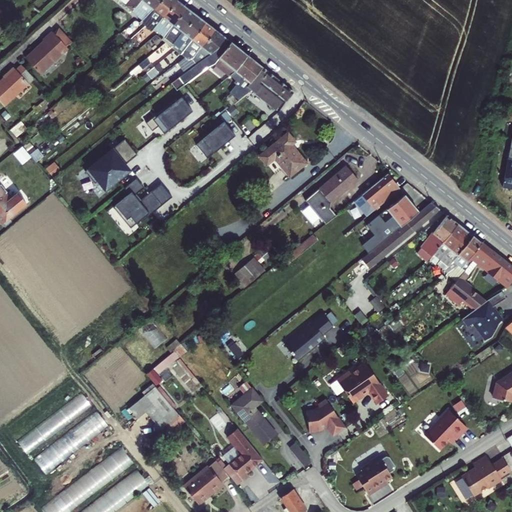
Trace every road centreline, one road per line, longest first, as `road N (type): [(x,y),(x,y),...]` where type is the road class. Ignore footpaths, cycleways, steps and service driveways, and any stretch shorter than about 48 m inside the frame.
road 1 (tertiary): [(511,245),(308,82)]
road 2 (residential): [(149,156),(182,197),(277,120),(308,82)]
road 3 (residential): [(511,424),(372,511)]
road 4 (tertiary): [(308,82),(205,0)]
road 5 (residential): [(339,511),(314,472),(251,511)]
